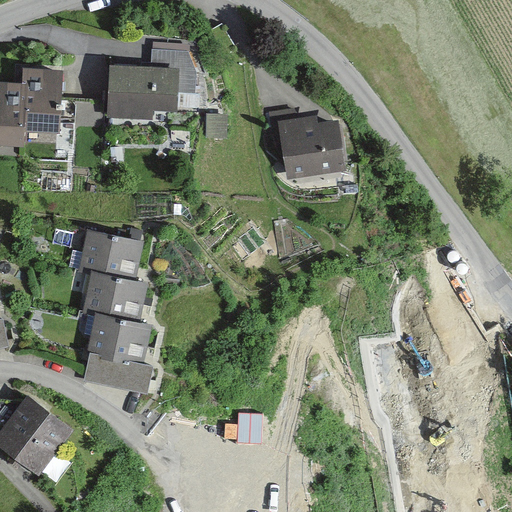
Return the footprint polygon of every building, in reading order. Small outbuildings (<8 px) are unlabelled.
[(152,69),(111,68),(108,119),(151,122),(155,112),(178,113),(200,109),(200,73),(193,51),(152,47),(152,69)] [(24,86),(0,84),(0,148),(26,150),(26,133),(60,134),(63,74),(24,72),(24,86)] [(318,109),(275,117),(286,182),(346,172),(337,122),(321,125),(318,109)] [(150,242),(81,227),(70,278),(88,282),(80,318),(98,322),(86,380),(145,394),(159,332),(145,324),(153,289),(140,286),(150,242)] [(0,352),(12,351),(8,324),(0,323),(0,352)] [(29,399),(5,430),(9,435),(2,443),(38,472),(70,432),(29,399)] [(278,507),(276,452),(205,455),(207,510),(278,507)]
